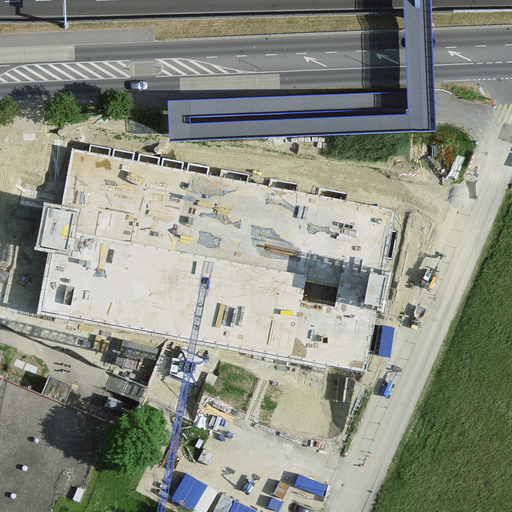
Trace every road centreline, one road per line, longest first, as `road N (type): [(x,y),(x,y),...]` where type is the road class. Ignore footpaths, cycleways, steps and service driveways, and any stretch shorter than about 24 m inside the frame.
road 1 (primary): [(0,74),(511,53)]
road 2 (residential): [(346,511),(511,118)]
